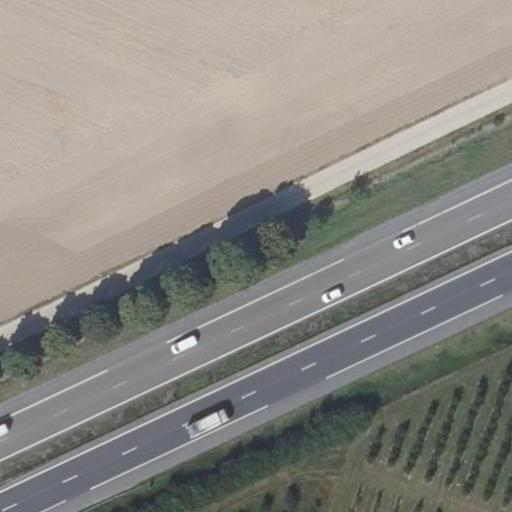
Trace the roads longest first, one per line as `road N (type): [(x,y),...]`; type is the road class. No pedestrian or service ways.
road 1 (track): [(0,328),(511,85)]
road 2 (trunk): [(511,199),(0,440)]
road 3 (trunk): [(2,511),(511,272)]
